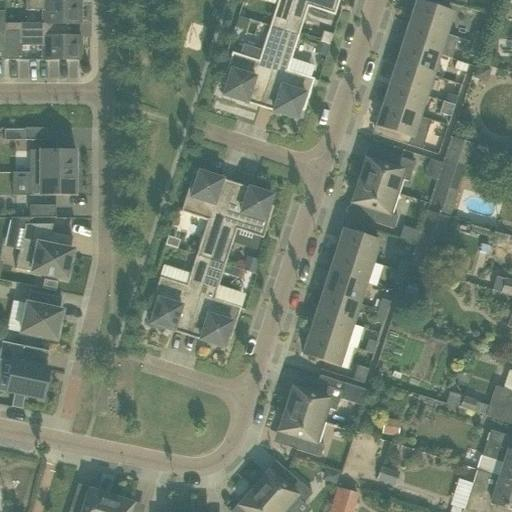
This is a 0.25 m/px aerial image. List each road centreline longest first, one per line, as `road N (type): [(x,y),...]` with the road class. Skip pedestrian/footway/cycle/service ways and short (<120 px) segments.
road 1 (residential): [(248,399),(230,448),(194,467),(0,428)]
road 2 (residential): [(72,381),(102,259),(106,99)]
road 3 (residential): [(319,169),(248,399)]
road 4 (residential): [(369,0),(319,169)]
road 5 (residential): [(248,399),(112,357)]
road 6 (residential): [(186,126),(319,169)]
